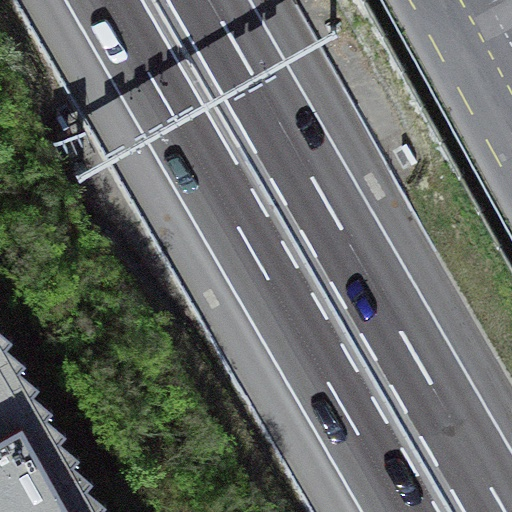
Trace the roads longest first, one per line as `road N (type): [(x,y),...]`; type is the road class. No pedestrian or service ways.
road 1 (motorway): [(505,511),(209,0)]
road 2 (motorway): [(106,0),(402,511)]
road 3 (residential): [(511,131),(453,24)]
